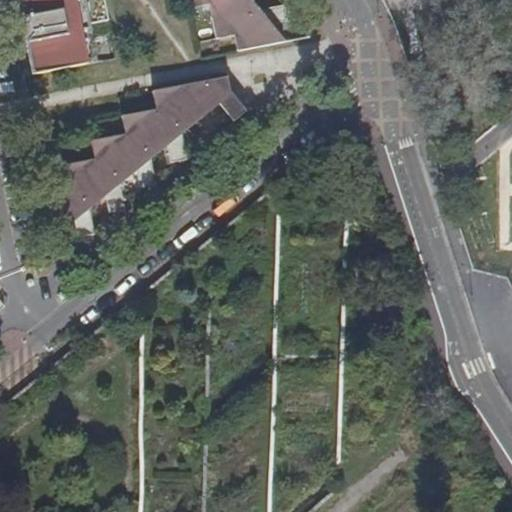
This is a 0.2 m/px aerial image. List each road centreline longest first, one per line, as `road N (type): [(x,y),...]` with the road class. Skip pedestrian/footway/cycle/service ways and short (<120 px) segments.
road 1 (unclassified): [(0,370),(376,64)]
road 2 (residential): [(511,426),(483,379),(376,64)]
